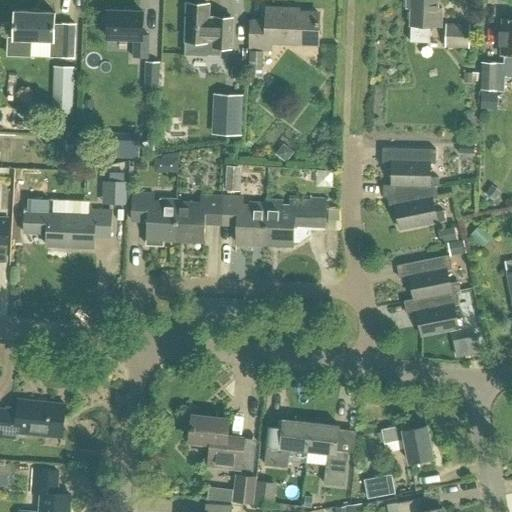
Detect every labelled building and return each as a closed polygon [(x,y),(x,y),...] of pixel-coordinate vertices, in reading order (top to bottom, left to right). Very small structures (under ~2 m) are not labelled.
[(410,42),(430,42),(430,26),(441,26),(442,8),(438,8),(437,0),(407,0),(407,7),(411,8),(410,25),(411,25),(410,42)] [(186,54),(207,55),(207,54),(220,54),(220,47),(232,48),(233,25),(232,25),(232,18),(208,17),(209,4),(204,4),(202,2),(194,1),(192,3),(188,3),(186,40),(187,40),(186,54)] [(250,48),(270,49),(271,42),(318,44),(319,13),(299,12),(299,10),(267,9),(266,22),(251,21),(250,48)] [(54,41),(62,41),(61,58),(74,58),(76,24),(63,24),(63,25),(55,24),(55,12),(15,11),(14,40),(54,42),(54,41)] [(107,11),(106,38),(133,39),(132,57),(147,58),(148,35),(142,35),(143,12),(107,11)] [(502,44),(501,55),(505,55),(505,66),(497,65),(497,83),(504,83),(504,76),(511,76),(511,20),(503,20),(502,31),(500,31),(500,44),(502,44)] [(446,23),(445,46),(469,47),(470,24),(446,23)] [(251,77),(264,77),(265,53),(252,52),(251,77)] [(146,61),(144,86),(159,87),(160,62),(146,61)] [(483,64),(481,90),(496,91),(497,65),(483,64)] [(73,67),(57,67),(55,113),(72,114),(73,67)] [(462,72),(461,82),(471,83),(471,82),(480,82),(480,73),(462,72)] [(213,136),(243,137),(245,95),(215,94),(213,136)] [(494,95),(483,94),(483,109),(494,109),(494,95)] [(460,154),(476,154),(476,143),(461,142),(460,154)] [(280,149),(277,154),(285,160),(292,152),(288,148),(280,149)] [(393,161),(392,185),(392,186),(430,187),(436,186),(436,185),(439,184),(439,177),(430,177),(430,163),(436,163),(436,149),(383,148),(383,161),(393,161)] [(107,167),(106,181),(109,181),(122,182),(123,168),(107,167)] [(228,191),(242,192),(243,167),(229,167),(228,191)] [(331,185),(332,171),(318,171),(317,185),(331,185)] [(126,205),(127,182),(122,182),(109,181),(108,204),(126,205)] [(394,197),(400,229),(446,220),(444,210),(436,212),(433,199),(438,198),(436,186),(430,187),(392,186),(392,185),(384,185),(383,197),(394,197)] [(487,195),(497,203),(503,194),(493,186),(487,195)] [(163,239),(175,239),(176,202),(153,201),(154,194),(132,193),(131,219),(147,220),(146,244),(163,245),(163,239)] [(204,222),(220,223),(221,196),(200,196),(199,203),(176,202),(175,239),(204,241),(204,222)] [(235,242),(264,243),(265,206),(243,205),(243,197),(221,196),(220,223),(236,224),(235,242)] [(264,243),(293,244),(293,241),(299,241),(310,232),(310,227),(324,228),(325,197),(311,196),(310,200),(289,199),(289,207),(282,207),(283,200),(266,199),(265,206),(264,243)] [(24,232),(47,233),(46,245),(94,247),(95,236),(111,237),(112,210),(91,209),(90,215),(49,213),(50,207),(25,206),(24,232)] [(481,226),(472,236),(484,248),(493,238),(481,226)] [(450,244),(451,253),(453,252),(454,256),(468,253),(466,241),(450,244)] [(410,276),(415,299),(457,291),(460,291),(458,281),(450,283),(447,270),(453,268),(450,255),(397,265),(400,278),(410,276)] [(417,312),(422,335),(459,328),(454,305),(460,304),(457,291),(415,299),(405,301),(407,314),(417,312)] [(0,437),(15,439),(16,431),(62,436),(66,404),(19,399),(17,410),(0,408),(0,437)] [(209,465),(241,468),(244,437),(227,435),(229,419),(193,415),(190,440),(192,440),(191,447),(211,449),(209,465)] [(289,448),(308,450),(311,422),(283,419),(282,428),(272,426),(268,429),(266,443),(268,443),(265,464),(287,467),(289,448)] [(311,422),(308,450),(328,453),(326,471),(324,483),(345,485),(346,473),(349,452),(337,450),(340,425),(311,422)] [(383,429),(385,442),(405,438),(409,462),(434,457),(428,425),(405,430),(404,425),(383,429)] [(31,492),(41,493),(40,511),(20,511),(69,511),(70,494),(57,493),(58,481),(58,471),(33,469),(32,479),(31,492)] [(395,492),(392,473),(364,478),(368,498),(395,492)] [(237,478),(234,508),(255,510),(258,480),(237,478)] [(261,487),(257,511),(277,511),(280,490),(261,487)] [(304,509),(316,510),(317,497),(305,496),(304,509)] [(390,511),(444,511),(443,507),(422,510),(420,498),(389,504),(390,511)]
